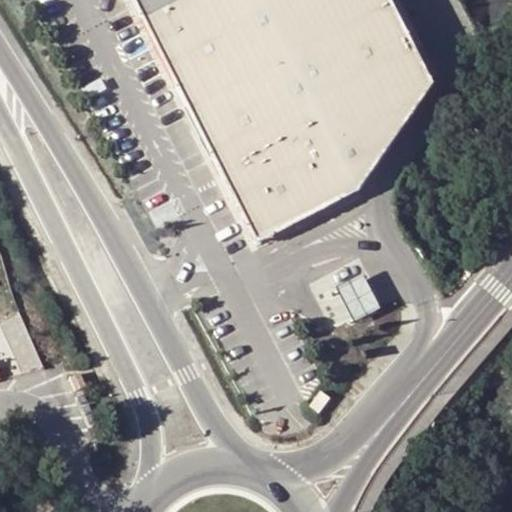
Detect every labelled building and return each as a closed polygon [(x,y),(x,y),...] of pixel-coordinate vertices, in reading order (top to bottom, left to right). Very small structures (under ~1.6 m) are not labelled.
[(132,0),(254,247),(359,194),(433,87),(429,81),(387,0),(132,0)] [(387,0),(429,81),(437,74),(417,36),(398,0),(387,0)] [(335,288),(353,324),(379,311),(361,275),(335,288)] [(21,311),(0,319),(0,345),(11,371),(41,358),(21,311)] [(68,377),(74,391),(85,386),(79,372),(68,377)] [(320,391),(309,405),(319,413),(330,399),(320,391)] [(32,502),(42,511),(49,511),(60,501),(47,488),(32,502)]
